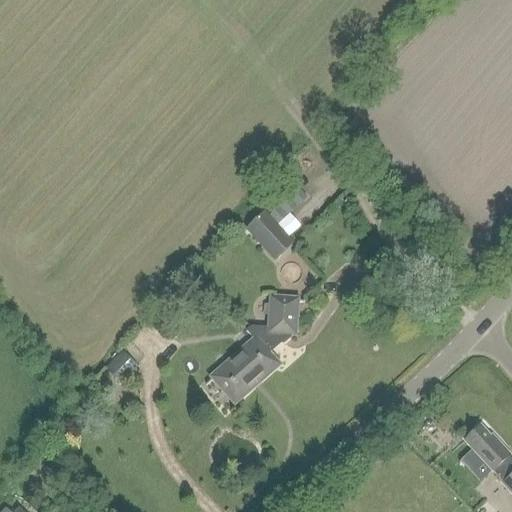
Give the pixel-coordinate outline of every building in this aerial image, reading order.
[(273,263),(293,245),(263,213),(244,231),(273,263)] [(401,296),(409,289),(395,275),(388,282),(401,296)] [(269,301),(268,316),(271,316),(270,329),(251,327),(246,331),(255,341),(205,384),(206,385),(213,379),(234,403),(241,397),(241,398),(242,397),(241,396),(277,364),(268,354),(291,334),(293,334),(295,302),(304,303),(304,301),(272,299),(272,301),(269,301)] [(119,386),(137,368),(121,353),(104,370),(119,386)] [(511,494),(511,460),(508,457),(510,455),(491,435),(490,436),(480,426),(464,441),(492,471),(503,483),(502,483),(511,494)]
